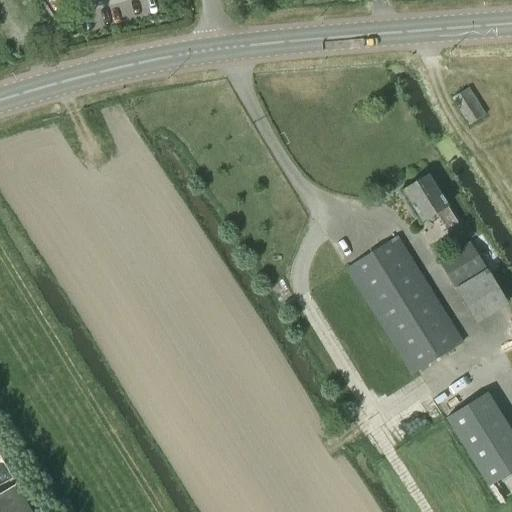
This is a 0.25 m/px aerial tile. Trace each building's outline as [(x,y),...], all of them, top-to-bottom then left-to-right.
[(468,127),(484,117),(468,90),(452,100),(468,127)] [(446,232),(457,225),(428,177),(403,193),(422,224),(435,215),(446,232)] [(411,376),(461,345),(396,239),(346,271),(411,376)] [(475,324),(506,305),(470,245),(438,264),(475,324)] [(26,511),(13,487),(0,494),(0,511),(26,511)]
